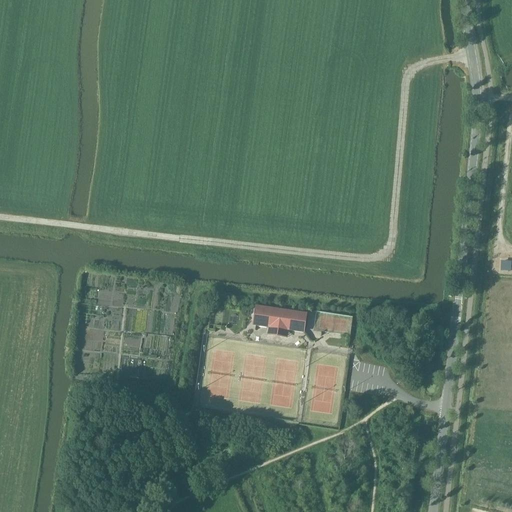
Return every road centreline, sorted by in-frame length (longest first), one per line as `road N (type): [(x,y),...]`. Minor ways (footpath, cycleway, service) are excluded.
road 1 (track): [(0,219),(376,258),(391,243),(408,70),(472,54)]
road 2 (tertiary): [(434,511),(477,111),(466,0)]
